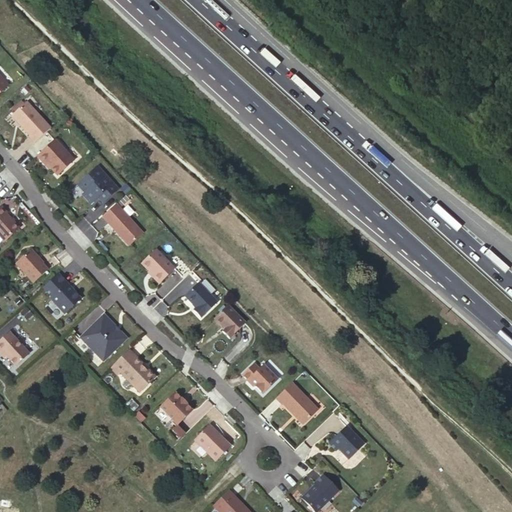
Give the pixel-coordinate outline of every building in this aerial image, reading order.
[(28,136),(34,143),(50,128),(26,102),(11,116),(29,136),(28,136)] [(55,140),(37,156),(45,165),(46,163),(57,175),(73,160),(55,140)] [(117,189),(97,167),(77,185),(84,193),(82,195),(90,204),(97,197),(102,203),(117,189)] [(115,204),(101,216),(128,246),(142,233),(115,204)] [(0,207),(0,238),(3,242),(18,228),(5,214),(6,213),(1,207),(0,207)] [(155,249),(140,263),(153,277),(151,278),(157,284),(173,269),(155,249)] [(15,264),(33,283),(47,270),(37,259),(38,258),(31,250),(15,264)] [(58,274),(42,287),(51,297),(50,299),(64,314),(80,299),(72,291),(71,291),(65,285),(66,283),(58,274)] [(217,302),(198,284),(185,297),(196,308),(193,311),(201,318),(217,302)] [(227,305),(214,318),(224,329),(222,332),(229,339),(245,323),(227,305)] [(103,315),(80,338),(103,361),(126,338),(103,315)] [(29,354),(9,333),(0,341),(0,352),(1,351),(16,367),(29,354)] [(128,350),(110,368),(117,375),(120,372),(139,392),(155,377),(147,370),(146,371),(141,366),(142,364),(128,350)] [(252,363),(241,373),(253,385),(253,384),(261,392),(276,379),(262,364),(257,368),(252,363)] [(291,383),(275,399),(281,405),(282,404),(302,425),(317,410),(291,383)] [(159,408),(177,425),(191,411),(185,405),(186,404),(181,399),(180,400),(174,393),(159,408)] [(177,425),(172,431),(180,439),(185,433),(177,425)] [(209,425),(194,439),(215,461),(230,446),(209,425)] [(348,460),(364,444),(346,427),(328,444),(335,451),(338,448),(342,451),(342,453),(348,460)] [(301,498),(314,511),(316,511),(338,491),(322,476),(314,484),(314,485),(301,498)] [(212,506),(218,511),(249,511),(244,506),(242,507),(227,491),(212,506)]
